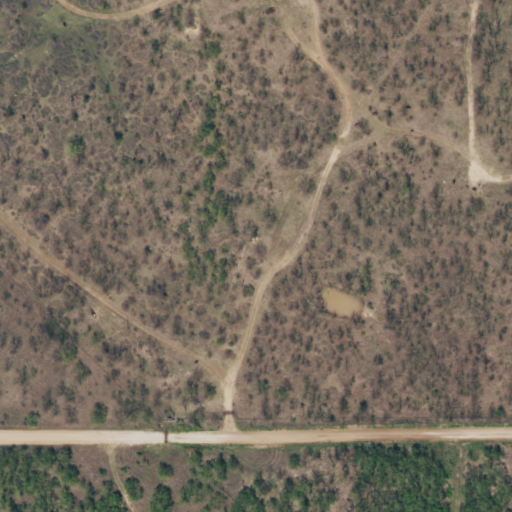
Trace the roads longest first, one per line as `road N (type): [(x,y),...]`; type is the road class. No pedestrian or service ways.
road 1 (residential): [(511,443),(0,448)]
road 2 (residential): [(229,449),(227,394),(0,218)]
road 3 (residential): [(173,0),(96,24),(0,40)]
